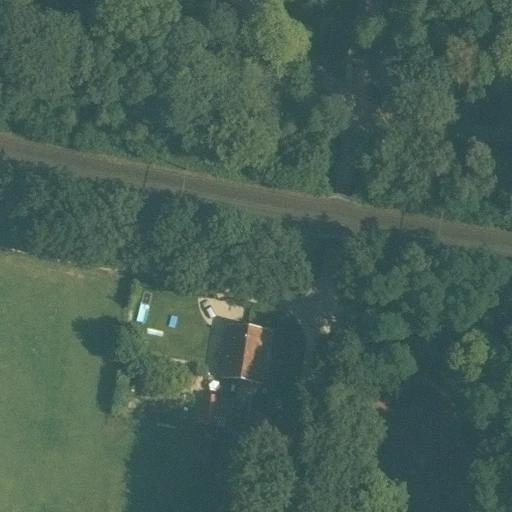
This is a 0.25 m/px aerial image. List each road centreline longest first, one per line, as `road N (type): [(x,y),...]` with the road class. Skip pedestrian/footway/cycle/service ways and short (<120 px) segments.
road 1 (unclassified): [(290,511),(352,124)]
road 2 (track): [(352,124),(371,0)]
